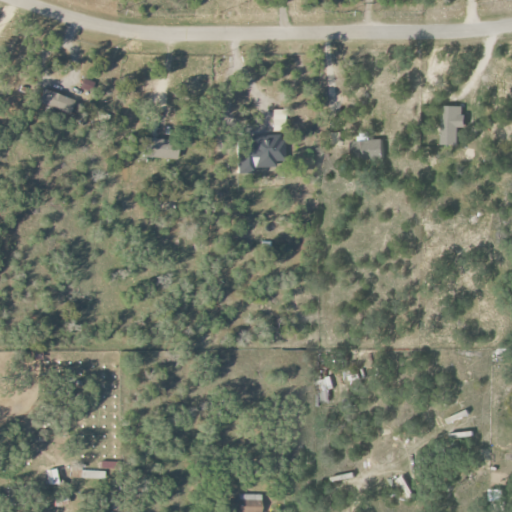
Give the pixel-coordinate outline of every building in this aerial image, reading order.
[(69,114),(74,101),(42,89),(37,102),(69,114)] [(461,127),(468,127),(469,114),(464,114),(464,106),(444,106),(443,145),(460,145),(461,127)] [(272,110),(273,132),(285,131),(284,110),(272,110)] [(178,159),(179,140),(143,139),(143,158),(178,159)] [(385,161),(384,140),(347,142),(348,162),(385,161)] [(318,379),(320,402),(331,401),(330,390),(333,390),(333,378),(318,379)] [(48,471),(50,486),(57,485),(56,470),(48,471)] [(104,479),(104,471),(78,470),(78,477),(104,479)] [(491,501),(506,502),(506,490),(491,490),(491,501)] [(261,511),(261,496),(231,496),(231,511),(261,511)]
